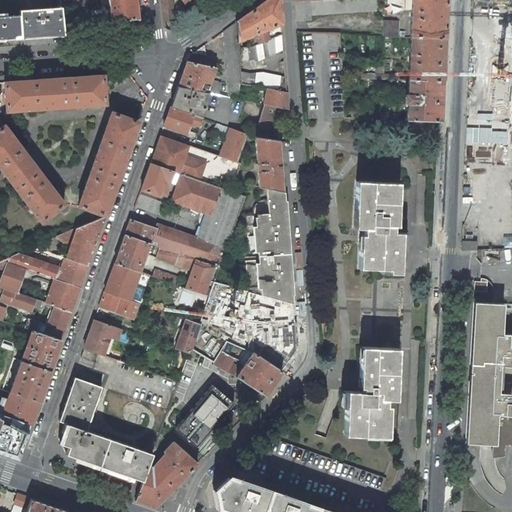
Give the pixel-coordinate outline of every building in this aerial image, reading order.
[(21,38),(64,35),(61,7),(60,0),(45,0),(47,8),(19,10),(19,15),(21,38)] [(108,0),(111,22),(138,19),(136,0),(108,0)] [(161,0),(164,21),(174,20),(171,0),(161,0)] [(282,34),(279,0),(265,0),(236,22),(237,41),(254,34),(259,45),(271,40),(270,38),(282,34)] [(311,15),(376,11),(374,0),(320,0),(295,1),(296,21),(311,20),(311,15)] [(387,0),(387,12),(399,12),(399,0),(387,0)] [(445,38),(446,0),(411,0),(411,9),(410,37),(445,38)] [(0,16),(0,39),(21,38),(19,15),(7,16),(0,16)] [(383,36),(398,37),(399,21),(383,20),(383,36)] [(237,41),(236,22),(223,31),(228,97),(237,99),(240,84),(240,72),(239,60),(238,49),(237,41)] [(256,61),(283,49),(282,35),(271,40),(259,45),(253,47),(238,49),(239,60),(256,59),(256,61)] [(378,51),(379,35),(368,35),(368,51),(378,51)] [(409,80),(443,81),(445,38),(410,37),(409,80)] [(205,57),(204,45),(190,55),(187,61),(178,86),(209,93),(216,94),(219,82),(210,80),(215,67),(216,63),(205,61),(205,57)] [(267,89),(286,92),(285,77),(263,73),(249,74),(240,72),(240,84),(267,89)] [(106,75),(4,82),(6,111),(105,104),(103,87),(106,86),(106,75)] [(435,121),(442,121),(443,81),(409,80),(408,94),(405,94),(405,103),(408,103),(407,120),(435,121)] [(209,93),(178,86),(173,99),(177,100),(175,108),(200,117),(209,93)] [(284,108),(288,109),(286,92),(267,89),(264,104),(284,108)] [(273,113),(283,115),(284,108),(264,104),(263,104),(253,135),(254,135),(266,138),(273,113)] [(189,122),(197,124),(200,117),(175,108),(171,106),(170,106),(163,125),(186,132),(189,122)] [(138,122),(111,112),(78,205),(105,215),(138,122)] [(467,120),(466,143),(485,143),(509,144),(510,122),(467,120)] [(0,168),(40,221),(63,204),(3,125),(0,127),(0,168)] [(220,156),(237,162),(246,134),(230,128),(220,156)] [(189,145),(160,135),(150,162),(174,171),(181,174),(198,180),(205,163),(185,156),(189,145)] [(266,189),(283,192),(279,141),(279,140),(266,138),(254,135),(258,187),(266,189)] [(466,143),(464,186),(464,197),(479,200),(482,197),(485,143),(466,143)] [(160,194),(165,195),(174,171),(150,162),(141,190),(159,196),(160,194)] [(170,233),(130,220),(125,234),(149,243),(156,245),(196,259),(214,265),(219,267),(245,196),(198,180),(181,174),(171,201),(205,213),(196,238),(173,230),(170,233)] [(399,183),(356,181),(355,210),(358,210),(357,228),(363,228),(363,235),(359,235),(358,268),(388,269),(388,273),(400,273),(401,250),(401,232),(393,232),(393,226),(397,226),(399,183)] [(285,201),(284,192),(283,192),(266,189),(267,200),(262,201),(257,204),(254,208),(253,211),(253,214),(242,215),(247,291),(257,294),(277,300),(292,304),(292,294),(285,201)] [(165,203),(139,194),(135,206),(161,215),(165,203)] [(292,294),(293,294),(286,200),(285,201),(292,294)] [(79,287),(104,216),(78,228),(57,236),(69,249),(66,258),(64,263),(58,261),(57,264),(50,262),(49,264),(17,254),(16,253),(11,255),(9,257),(8,258),(7,262),(24,268),(54,278),(79,287)] [(115,263),(140,271),(149,243),(125,234),(115,263)] [(462,250),(477,250),(476,241),(462,241),(462,250)] [(193,266),(196,259),(156,245),(152,257),(188,270),(190,265),(193,266)] [(15,292),(24,268),(7,262),(8,258),(2,261),(0,261),(0,267),(4,269),(0,281),(0,287),(3,288),(15,292)] [(185,288),(208,296),(211,289),(206,287),(214,265),(196,259),(193,266),(185,288)] [(104,292),(129,300),(140,271),(115,263),(104,292)] [(152,276),(174,284),(176,277),(154,269),(152,276)] [(70,311),(79,287),(54,278),(45,302),(54,305),(70,311)] [(486,292),(487,282),(474,281),(473,291),(486,292)] [(203,311),(247,327),(253,311),(257,294),(247,291),(214,282),(211,289),(208,296),(203,311)] [(0,298),(0,300),(29,311),(35,299),(15,292),(3,288),(0,298)] [(137,303),(135,302),(129,300),(104,292),(98,304),(132,317),(137,303)] [(257,294),(253,311),(272,317),(277,300),(257,294)] [(293,305),(292,304),(277,300),(272,317),(271,321),(293,327),(299,306),(293,305)] [(468,385),(465,443),(495,445),(497,414),(509,415),(510,387),(510,385),(502,385),(502,393),(498,392),(500,356),(504,356),(504,364),(511,364),(511,333),(501,334),(503,303),(473,302),(470,353),(468,385)] [(31,330),(60,339),(70,311),(54,305),(47,325),(27,319),(24,328),(31,330)] [(199,324),(190,349),(212,362),(223,341),(254,353),(281,371),(299,346),(247,327),(203,311),(199,324)] [(175,348),(188,353),(190,349),(199,324),(185,318),(175,348)] [(114,338),(117,339),(121,328),(94,319),(83,348),(93,352),(101,355),(108,335),(114,338)] [(50,370),(60,339),(31,330),(24,328),(23,328),(20,337),(28,339),(20,360),(50,370)] [(108,335),(101,355),(107,357),(114,338),(108,335)] [(254,353),(223,341),(212,362),(212,364),(236,377),(265,396),(281,371),(254,353)] [(396,400),(398,348),(364,346),(363,364),(360,364),(359,387),(362,387),(362,391),(346,390),(345,407),(344,431),(354,431),(354,435),(364,435),(364,432),(388,433),(389,405),(386,405),(386,399),(396,400)] [(93,352),(83,348),(80,358),(90,361),(93,352)] [(109,358),(118,361),(121,353),(112,350),(109,358)] [(38,402),(50,370),(20,360),(18,367),(10,365),(7,373),(6,376),(14,378),(9,392),(11,392),(21,396),(38,402)] [(133,478),(142,481),(152,454),(85,430),(101,387),(73,377),(58,421),(64,423),(67,424),(60,443),(68,446),(66,454),(74,457),(98,465),(99,466),(133,478)] [(196,446),(203,438),(202,437),(210,428),(211,429),(233,402),(213,385),(175,429),(196,446)] [(0,414),(3,415),(11,392),(9,392),(2,389),(0,394),(0,414)] [(0,452),(19,459),(28,430),(38,402),(21,396),(17,411),(23,413),(19,427),(0,420),(0,452)] [(67,424),(64,423),(58,443),(60,443),(67,424)] [(164,452),(158,459),(152,454),(142,481),(135,500),(154,507),(197,464),(172,441),(163,451),(164,452)] [(73,460),(97,468),(98,465),(74,457),(73,460)] [(132,481),(133,478),(99,466),(98,468),(132,481)] [(335,511),(230,476),(216,489),(219,506),(229,509),(228,511),(229,511),(335,511)] [(11,511),(25,511),(30,498),(17,494),(11,511)] [(65,511),(66,511),(30,498),(25,511),(65,511)]
